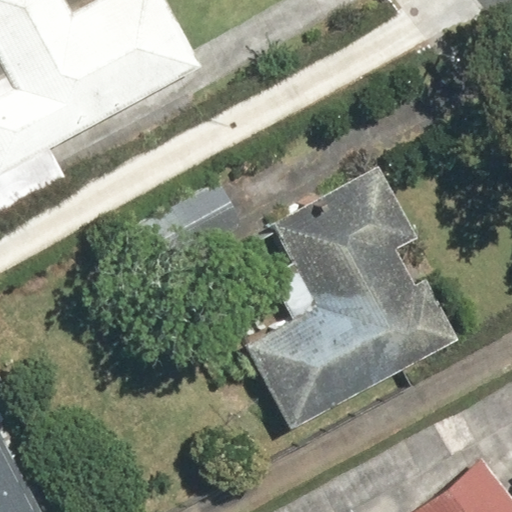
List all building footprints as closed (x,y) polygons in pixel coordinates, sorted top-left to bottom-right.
[(0,0),(0,207),(50,181),(34,149),(179,73),(140,0),(79,0),(50,15),(41,0),(0,0)] [(396,240),(358,169),(216,245),(236,282),(247,277),(270,320),(220,347),(265,430),(418,348),(368,255),(396,240)] [(224,228),(201,183),(98,238),(121,283),(224,228)] [(0,430),(0,511),(21,511),(16,501),(32,492),(0,430)] [(501,511),(460,460),(393,511),(501,511)]
